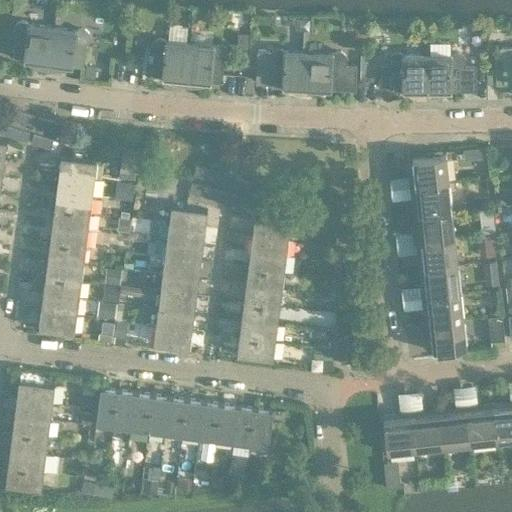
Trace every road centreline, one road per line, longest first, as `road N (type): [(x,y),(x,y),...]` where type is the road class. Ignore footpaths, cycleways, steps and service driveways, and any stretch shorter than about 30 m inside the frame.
road 1 (residential): [(342,511),(332,389),(0,345)]
road 2 (residential): [(365,120),(394,375),(511,363)]
road 3 (residential): [(365,120),(184,109),(0,85)]
road 4 (residential): [(511,120),(365,120)]
